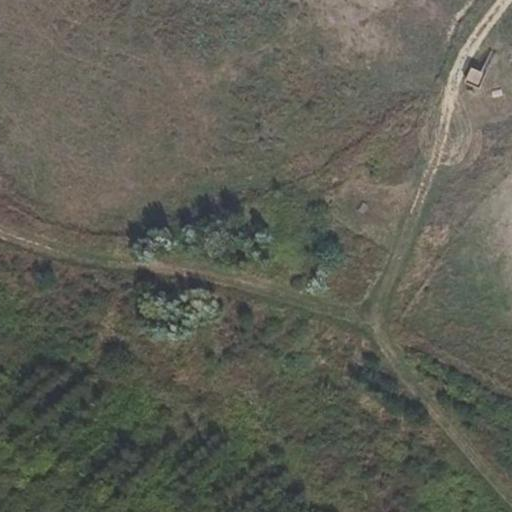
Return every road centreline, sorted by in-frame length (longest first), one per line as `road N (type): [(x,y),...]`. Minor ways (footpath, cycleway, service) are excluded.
road 1 (track): [(0,229),(80,259),(234,285),(368,324)]
road 2 (track): [(505,0),(465,61),(448,136),(368,324)]
road 3 (track): [(368,324),(511,502)]
